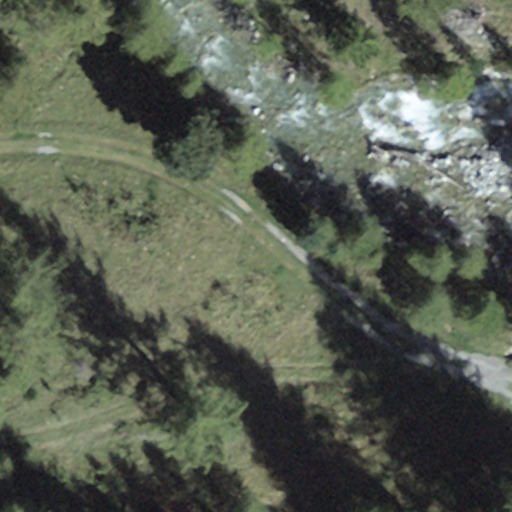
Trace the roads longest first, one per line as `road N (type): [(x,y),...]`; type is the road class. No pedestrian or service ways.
road 1 (track): [(0,145),(122,152),(191,179),(269,233),(360,314),(511,389)]
road 2 (track): [(0,451),(258,372),(438,358)]
